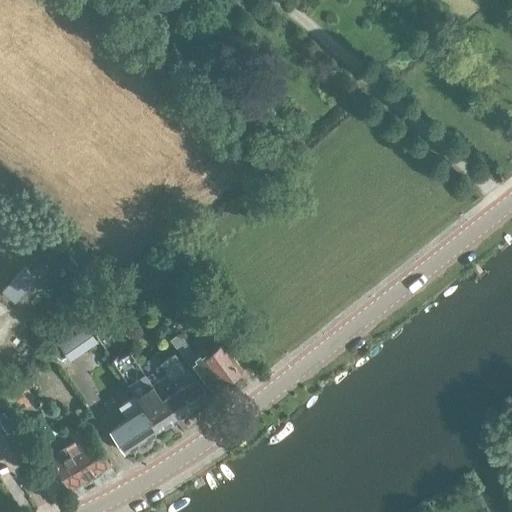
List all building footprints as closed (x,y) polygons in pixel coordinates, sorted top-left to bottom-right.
[(213,328),(222,322),(210,306),(202,311),(213,328)] [(71,357),(98,337),(87,322),(60,342),(71,357)] [(180,329),(170,336),(187,360),(186,360),(207,390),(218,383),(219,384),(228,379),(233,380),(239,376),(240,371),(239,370),(241,369),(221,340),(208,350),(205,347),(196,353),(180,329)] [(208,397),(193,374),(192,375),(186,365),(176,350),(159,361),(166,371),(149,383),(173,420),(187,411),(208,397)] [(149,383),(140,368),(124,379),(157,431),(173,420),(149,383)] [(142,408),(131,415),(129,417),(126,413),(123,415),(141,442),(157,431),(124,379),(123,380),(142,408)] [(95,392),(103,404),(102,404),(108,413),(130,399),(124,391),(112,398),(104,386),(95,392)] [(28,400),(15,408),(45,454),(49,452),(49,453),(72,438),(67,431),(54,440),(28,400)] [(112,430),(111,430),(125,452),(141,442),(123,415),(121,416),(120,415),(108,424),(112,430)] [(72,438),(49,453),(71,487),(82,481),(87,490),(94,486),(88,476),(111,463),(88,427),(72,438)]
